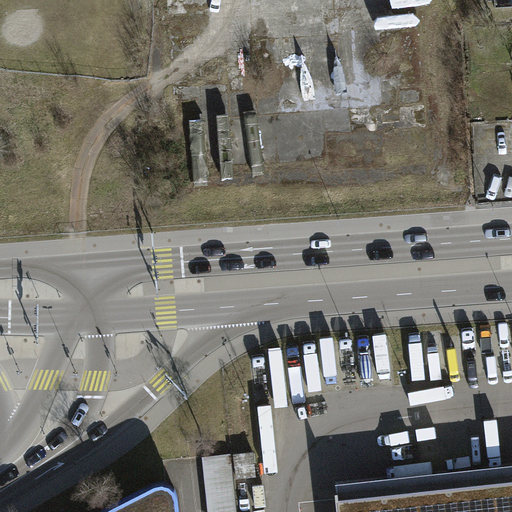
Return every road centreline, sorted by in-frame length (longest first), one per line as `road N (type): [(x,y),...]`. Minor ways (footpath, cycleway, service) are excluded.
road 1 (primary): [(511,240),(165,263)]
road 2 (primary): [(263,304),(511,286)]
road 3 (primary): [(67,446),(119,422),(219,328),(263,304)]
road 4 (primary): [(89,313),(263,304)]
road 5 (primary): [(89,313),(66,336),(34,412),(7,448)]
road 6 (primary): [(67,446),(102,359),(89,313)]
